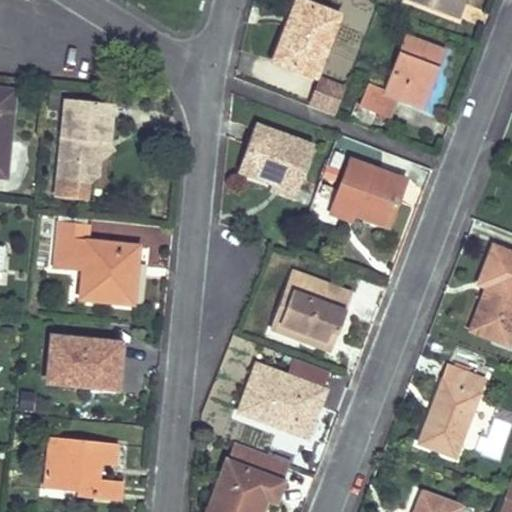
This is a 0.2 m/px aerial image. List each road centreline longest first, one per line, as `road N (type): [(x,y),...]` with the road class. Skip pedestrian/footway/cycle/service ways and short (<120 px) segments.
road 1 (residential): [(318,511),(511,22)]
road 2 (residential): [(164,511),(207,68)]
road 3 (residential): [(96,0),(207,68)]
